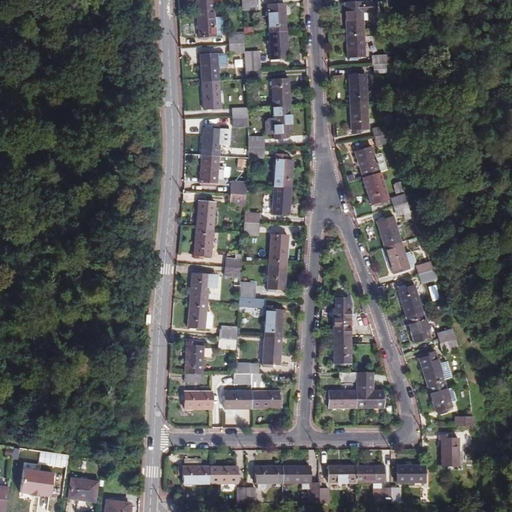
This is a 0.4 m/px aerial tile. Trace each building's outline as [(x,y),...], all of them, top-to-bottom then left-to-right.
[(195,0),(196,10),(214,9),(213,0),(195,0)] [(241,0),(242,4),(243,9),(257,8),(256,0),(241,0)] [(344,32),(363,31),(362,13),(375,12),(375,1),(369,1),(343,2),(344,32)] [(266,6),(268,34),(285,33),(283,5),(266,6)] [(214,9),(196,10),(198,37),(216,36),(214,9)] [(364,56),(363,31),(344,32),(346,56),(364,56)] [(285,33),(268,34),(270,62),(287,60),(285,33)] [(242,43),(229,44),(230,53),(243,51),(242,43)] [(244,71),(260,70),(259,51),(244,51),(244,71)] [(198,54),(199,82),(219,81),(217,53),(198,54)] [(348,103),(366,102),(364,74),(347,75),(348,103)] [(219,81),(199,82),(200,110),(220,109),(219,81)] [(269,86),(271,114),(288,113),(286,86),(272,88),(269,86)] [(367,129),(366,102),(348,103),(349,130),(367,129)] [(231,108),(231,118),(249,117),(249,107),(231,108)] [(288,113),(271,114),(272,126),(265,126),(267,135),(274,137),(274,141),(284,141),(285,136),(289,136),(288,113)] [(249,117),(231,118),(232,127),(250,126),(249,117)] [(373,136),(390,132),(388,124),(371,128),(373,136)] [(199,128),(198,156),(212,157),(213,129),(199,128)] [(391,140),(390,132),(373,136),(374,144),(391,140)] [(248,151),(263,151),(263,141),(248,141),(248,151)] [(353,151),(361,178),(378,173),(386,171),(381,154),(374,156),(371,146),(353,151)] [(248,151),(248,159),(263,159),(263,151),(248,151)] [(212,157),(198,156),(196,182),(210,183),(212,157)] [(236,176),(247,175),(246,158),(236,159),(236,176)] [(274,161),(272,189),(288,190),(290,162),(274,161)] [(378,173),(361,178),(368,202),(385,197),(378,173)] [(226,185),(225,193),(242,194),(243,187),(226,185)] [(288,190),(272,189),(271,214),(287,214),(288,190)] [(242,194),(225,193),(225,202),(242,203),(242,194)] [(389,198),(392,206),(406,202),(403,193),(389,198)] [(195,201),(194,229),(212,230),(214,202),(195,201)] [(406,202),(392,206),(395,214),(400,212),(403,221),(414,217),(412,209),(409,210),(406,202)] [(244,225),(258,226),(259,216),(245,215),(244,225)] [(374,221),(383,249),(400,244),(391,216),(374,221)] [(244,225),(243,233),(258,234),(258,226),(244,225)] [(212,230),(194,229),(192,255),(211,257),(212,230)] [(268,263),(285,264),(286,235),(269,235),(268,263)] [(400,244),(383,249),(391,274),(408,268),(413,267),(412,262),(408,252),(403,253),(400,244)] [(223,258),(222,267),(239,268),(239,261),(239,259),(223,258)] [(433,269),(430,261),(415,266),(418,274),(433,269)] [(285,289),(285,264),(268,263),(267,289),(285,289)] [(239,268),(222,267),(222,275),(238,276),(239,268)] [(433,269),(418,274),(420,282),(435,277),(433,269)] [(191,273),(190,299),(206,300),(207,274),(191,273)] [(239,297),(251,298),(252,283),(240,282),(239,297)] [(394,290),(404,317),(420,312),(410,284),(394,290)] [(263,299),(251,298),(239,297),(238,306),(251,307),(262,308),(263,299)] [(332,308),(332,335),(350,335),(350,304),(346,297),(334,298),(333,308),(332,308)] [(206,300),(190,299),(189,324),(205,325),(206,300)] [(264,337),(281,337),(282,311),(271,310),(271,308),(265,307),(264,337)] [(420,312),(404,317),(412,340),(428,335),(420,312)] [(220,327),(219,338),(237,339),(237,328),(220,327)] [(454,336),(451,329),(434,335),(436,342),(454,336)] [(350,335),(332,335),(333,361),(349,361),(350,335)] [(454,336),(436,342),(439,349),(455,343),(454,336)] [(280,366),(281,337),(264,337),(263,365),(280,366)] [(237,339),(219,338),(219,349),(236,350),(237,339)] [(184,344),(184,370),(201,371),(201,345),(184,344)] [(416,357),(426,384),(442,378),(450,375),(445,360),(437,363),(433,351),(416,357)] [(201,371),(184,370),(183,380),(201,380),(201,371)] [(355,390),(355,409),(383,409),(383,390),(374,390),(373,372),(355,373),(355,390)] [(442,378),(426,384),(435,410),(451,405),(442,378)] [(221,409),(250,409),(250,389),(221,389),(221,409)] [(250,389),(250,409),(278,409),(278,389),(250,389)] [(327,409),(355,409),(355,390),(327,390),(327,409)] [(182,407),(211,408),(212,392),(183,392),(182,407)] [(470,427),(469,417),(454,418),(455,428),(470,427)] [(458,465),(457,438),(439,438),(440,466),(458,465)] [(182,479),(208,479),(208,465),(201,465),(201,458),(184,458),(184,467),(182,467),(182,479)] [(208,465),(208,479),(233,479),(233,465),(208,465)] [(253,482),(282,482),(282,465),(253,465),(253,482)] [(317,502),(317,481),(307,481),(308,473),(310,473),(310,466),(307,466),(307,465),(282,465),(282,482),(301,482),(301,489),(306,489),(306,502),(317,502)] [(383,465),(354,466),(354,481),(384,481),(383,465)] [(423,483),(423,465),(395,465),(394,479),(394,483),(423,483)] [(354,481),(354,466),(326,466),(326,481),(354,481)] [(95,502),(98,483),(72,480),(70,499),(95,502)] [(237,502),(246,502),(245,487),(237,487),(237,502)] [(267,488),(256,487),(255,498),(266,499),(267,488)] [(389,502),(399,502),(399,487),(389,488),(389,502)] [(380,502),(389,502),(389,488),(380,488),(380,502)] [(31,511),(34,492),(4,489),(1,511),(8,511),(9,511),(16,511),(31,511)] [(38,511),(41,493),(34,492),(31,511),(38,511)] [(128,511),(129,505),(106,503),(104,511),(128,511)]
